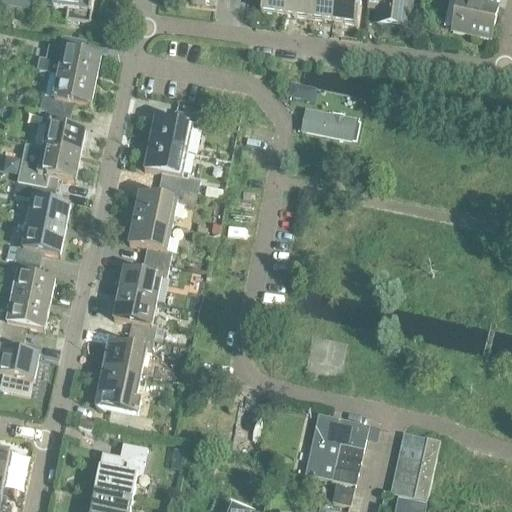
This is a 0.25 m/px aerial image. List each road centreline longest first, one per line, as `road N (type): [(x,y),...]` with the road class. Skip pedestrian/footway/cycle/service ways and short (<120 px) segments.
road 1 (residential): [(51,441),(134,66)]
road 2 (residential): [(505,73),(143,26)]
road 3 (residential): [(390,414),(249,381),(237,364),(270,183)]
road 4 (residential): [(270,183),(511,232)]
road 5 (residential): [(270,183),(281,126),(251,86),(134,66)]
road 6 (residential): [(511,453),(454,428),(390,414)]
